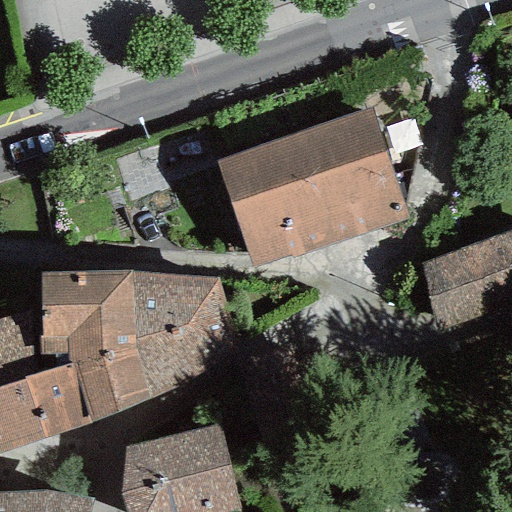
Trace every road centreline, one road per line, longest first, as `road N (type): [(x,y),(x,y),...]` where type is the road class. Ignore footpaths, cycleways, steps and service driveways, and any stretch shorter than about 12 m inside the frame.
road 1 (tertiary): [(456,0),(0,151)]
road 2 (residential): [(511,321),(435,351),(348,317)]
